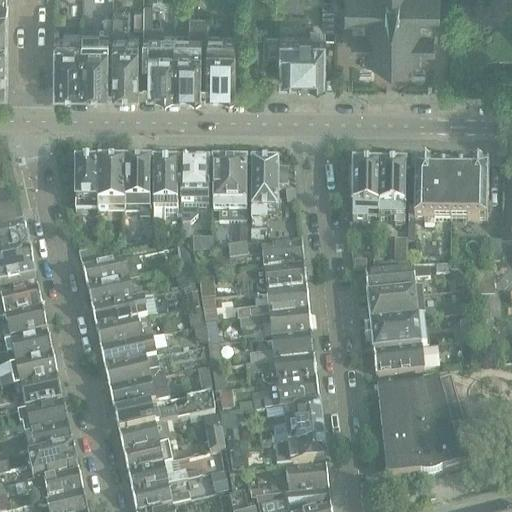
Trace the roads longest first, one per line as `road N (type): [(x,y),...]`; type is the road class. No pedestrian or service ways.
road 1 (residential): [(114,511),(32,124)]
road 2 (residential): [(314,126),(351,511)]
road 3 (tertiary): [(32,124),(314,126)]
road 4 (tertiary): [(314,126),(511,128)]
road 5 (residential): [(32,124),(32,0)]
